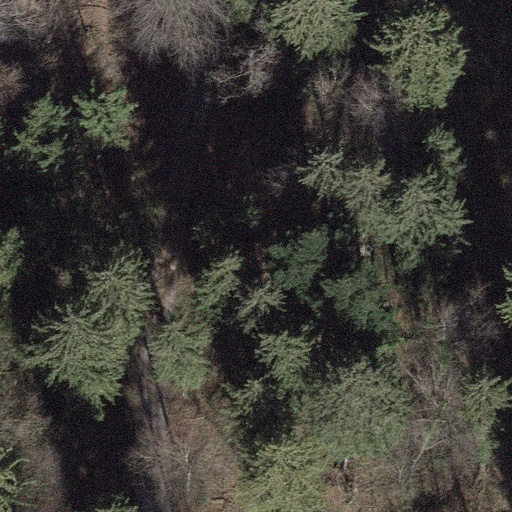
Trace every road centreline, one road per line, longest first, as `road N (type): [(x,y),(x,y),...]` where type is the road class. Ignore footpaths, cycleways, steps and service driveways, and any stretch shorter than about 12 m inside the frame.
road 1 (track): [(155,511),(168,276),(226,0)]
road 2 (track): [(511,452),(480,363),(458,0)]
